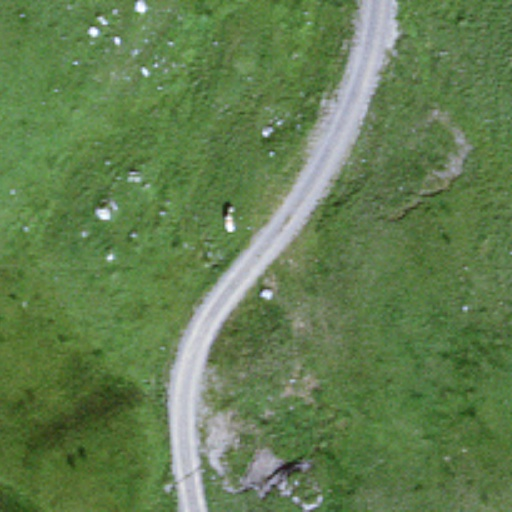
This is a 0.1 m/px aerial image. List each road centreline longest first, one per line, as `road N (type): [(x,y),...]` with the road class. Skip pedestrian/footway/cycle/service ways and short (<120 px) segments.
road 1 (track): [(377,0),(365,79),(333,151),(293,218),(194,346)]
road 2 (track): [(196,511),(179,420),(194,346)]
